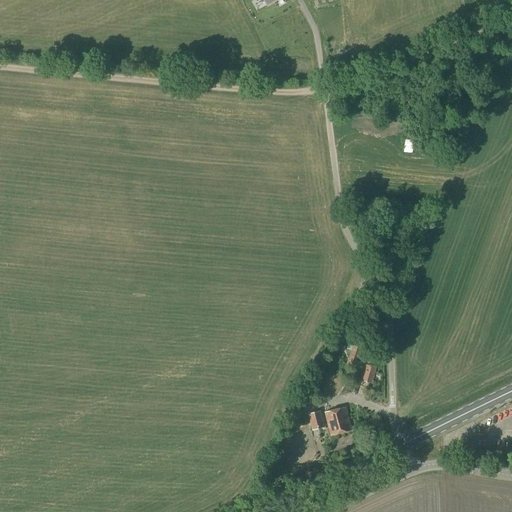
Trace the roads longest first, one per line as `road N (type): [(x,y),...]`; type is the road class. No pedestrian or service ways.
road 1 (track): [(0,71),(322,96),(511,24)]
road 2 (unclassified): [(402,444),(387,307),(342,230),(322,96)]
road 3 (primary): [(264,511),(402,444)]
road 4 (primary): [(402,444),(511,391)]
